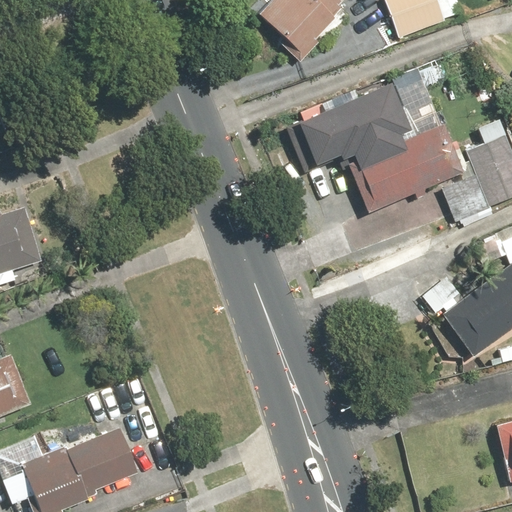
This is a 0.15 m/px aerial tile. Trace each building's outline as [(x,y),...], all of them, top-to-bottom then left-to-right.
[(266,0),(254,12),(275,32),(271,37),(296,61),(316,41),(313,38),(333,17),(331,16),(340,7),(336,3),(339,0),(266,0)] [(442,19),(434,0),(381,0),(396,37),(442,19)] [(437,0),(445,20),(464,13),(458,0),(437,0)] [(474,0),(479,12),(494,7),(492,0),(474,0)] [(435,59),(412,73),(424,91),(446,77),(435,59)] [(385,79),(279,124),(298,168),(333,154),(335,158),(345,154),(347,159),(341,162),(363,213),(460,171),(439,122),(397,139),(395,134),(406,129),(385,79)] [(488,205),(511,194),(511,162),(493,119),(475,127),(481,143),(464,151),(488,205)] [(0,272),(37,261),(20,206),(0,212),(0,272)] [(511,256),(436,312),(469,356),(511,323),(511,256)] [(4,352),(0,353),(0,411),(25,401),(4,352)] [(511,417),(490,422),(504,481),(511,479),(511,417)] [(114,424),(16,462),(35,511),(43,511),(94,493),(92,488),(132,472),(114,424)]
